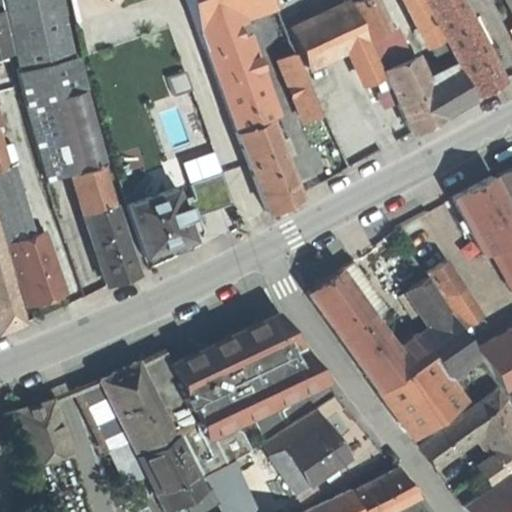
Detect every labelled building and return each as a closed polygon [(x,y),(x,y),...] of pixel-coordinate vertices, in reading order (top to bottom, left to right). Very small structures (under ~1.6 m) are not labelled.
[(2,0),(19,73),(70,55),(58,0),(2,0)] [(185,0),(195,26),(230,13),(248,7),(266,0),(185,0)] [(348,0),(353,10),(374,0),(373,0),(348,0)] [(353,10),(368,44),(389,34),(374,0),(353,10)] [(405,0),(417,21),(428,15),(420,0),(405,0)] [(422,0),(442,37),(471,22),(459,0),(422,0)] [(288,30),(305,67),(349,48),(363,41),(346,4),(288,30)] [(0,53),(10,51),(0,9),(0,53)] [(195,26),(233,133),(267,118),(230,13),(195,26)] [(417,21),(430,46),(441,40),(428,15),(417,21)] [(442,37),(473,97),(488,90),(502,82),(471,22),(442,37)] [(381,72),(382,71),(401,62),(389,34),(368,44),(381,72)] [(430,46),(435,56),(446,50),(441,40),(430,46)] [(379,75),(363,41),(349,48),(364,82),(379,75)] [(276,58),(300,116),(315,110),(292,52),(276,58)] [(83,104),(70,55),(19,73),(17,74),(29,119),(83,104)] [(401,62),(382,71),(411,134),(429,124),(442,117),(426,82),(414,56),(401,62)] [(455,67),(426,82),(442,117),(471,99),(455,67)] [(0,128),(2,128),(10,126),(1,94),(0,93),(0,128)] [(99,165),(83,104),(29,119),(50,179),(72,174),(99,165)] [(233,133),(263,212),(280,204),(297,196),(267,118),(233,133)] [(0,128),(0,172),(13,168),(2,128),(0,128)] [(106,186),(99,165),(72,174),(79,195),(106,186)] [(0,172),(0,214),(10,251),(14,249),(36,242),(44,239),(23,166),(13,168),(0,172)] [(136,204),(154,255),(178,246),(198,239),(201,238),(195,220),(237,203),(228,175),(196,185),(201,203),(191,206),(184,188),(155,197),(136,204)] [(478,192),(459,202),(490,260),(498,256),(511,248),(511,192),(507,180),(478,192)] [(84,207),(86,213),(112,204),(106,186),(79,195),(84,207)] [(133,194),(136,204),(155,197),(152,187),(133,194)] [(136,275),(112,204),(86,213),(82,214),(106,285),(119,281),(136,275)] [(10,251),(0,214),(0,263),(13,260),(10,251)] [(36,242),(14,249),(34,312),(51,306),(70,300),(50,237),(44,239),(36,242)] [(198,247),(198,239),(178,246),(183,252),(190,250),(198,247)] [(511,269),(511,248),(498,256),(507,272),(511,269)] [(31,322),(13,260),(0,263),(0,325),(2,334),(31,322)] [(434,278),(470,333),(491,320),(455,263),(434,278)] [(357,266),(346,274),(381,323),(392,315),(357,266)] [(314,296),(360,360),(391,337),(381,323),(346,274),(330,285),(314,296)] [(414,292),(443,332),(459,320),(432,280),(414,292)] [(224,427),(306,388),(272,317),(208,347),(196,353),(170,366),(194,417),(198,425),(182,433),(179,434),(200,476),(232,461),(248,453),(239,433),(236,427),(231,429),(226,432),(224,427)] [(406,358),(417,373),(437,358),(453,380),(484,358),(459,320),(443,332),(426,344),(406,358)] [(360,360),(370,374),(402,352),(391,337),(360,360)] [(402,352),(406,358),(426,344),(422,337),(402,352)] [(511,339),(484,356),(511,398),(511,339)] [(195,349),(196,353),(208,347),(207,344),(199,347),(195,349)] [(162,350),(135,361),(173,437),(179,434),(182,433),(177,424),(194,417),(170,366),(162,350)] [(370,374),(385,395),(417,373),(406,358),(402,352),(370,374)] [(419,443),(471,405),(453,380),(437,358),(417,373),(385,395),(403,420),(419,443)] [(98,380),(128,442),(135,456),(138,454),(152,447),(157,458),(178,447),(173,437),(135,361),(114,371),(98,380)] [(78,390),(108,452),(128,442),(98,380),(78,390)] [(504,392),(469,417),(476,427),(511,402),(504,392)] [(22,412),(41,468),(79,453),(61,400),(38,407),(22,412)] [(511,403),(511,402),(476,427),(485,439),(499,458),(511,475),(511,476),(511,403)] [(260,446),(268,457),(284,447),(286,450),(321,425),(312,410),(260,446)] [(442,470),(485,439),(476,427),(469,417),(426,448),(434,460),(442,470)] [(286,450),(284,451),(306,483),(344,457),(331,438),(321,425),(286,450)] [(172,511),(192,511),(213,502),(200,476),(179,434),(173,437),(178,447),(157,458),(152,447),(138,454),(171,509),(172,511)] [(124,484),(144,474),(135,456),(128,442),(108,452),(124,484)] [(293,493),(306,483),(284,451),(286,450),(284,447),(268,457),(293,493)] [(144,474),(162,511),(164,511),(171,509),(138,454),(135,456),(144,474)] [(255,511),(232,461),(200,476),(213,502),(217,511),(255,511)] [(394,470),(349,491),(357,511),(382,511),(414,496),(403,481),(394,470)] [(511,511),(511,482),(470,509),(472,511),(511,511)] [(357,511),(349,491),(348,489),(301,511),(357,511)]
